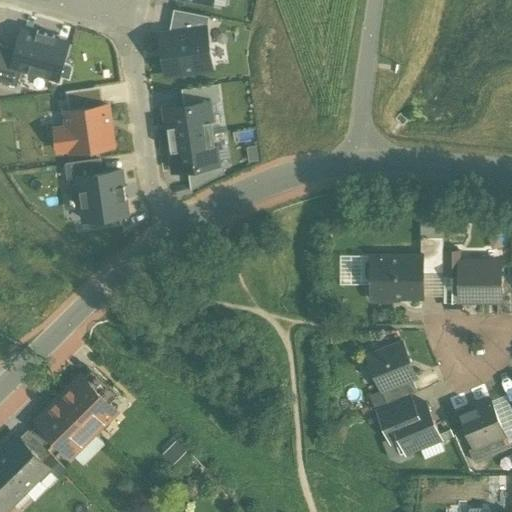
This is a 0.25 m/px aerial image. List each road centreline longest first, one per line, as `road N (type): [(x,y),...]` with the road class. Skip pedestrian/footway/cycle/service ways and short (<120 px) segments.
road 1 (residential): [(178,233),(106,278),(0,385)]
road 2 (residential): [(178,233),(150,191),(126,27)]
road 3 (residential): [(341,166),(178,233)]
road 4 (residential): [(511,170),(341,166)]
road 5 (unclassified): [(376,0),(341,166)]
